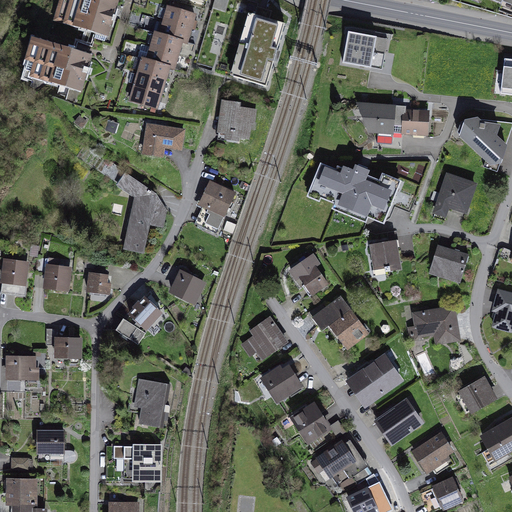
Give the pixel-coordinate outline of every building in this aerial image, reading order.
[(117,1),(113,0),(63,0),(61,8),(66,10),(63,22),(107,35),(117,1)] [(165,19),(165,22),(191,29),(195,15),(169,8),(168,10),(161,8),(159,17),(165,19)] [(236,78),(266,87),(285,24),(255,15),(236,78)] [(187,43),(191,29),(165,22),(164,24),(157,22),(154,31),(161,33),(161,35),(182,42),(187,43)] [(388,39),(349,32),(343,64),(371,68),(372,63),(383,65),(388,39)] [(151,48),(178,56),(182,42),(161,35),(155,34),(151,48)] [(90,56),(35,40),(26,70),(35,73),(34,76),(80,90),(90,56)] [(178,56),(151,48),(142,45),(138,58),(143,60),(169,68),(174,69),(178,56)] [(511,60),(505,59),(501,94),(511,95),(511,60)] [(169,68),(143,60),(139,74),(165,81),(169,68)] [(165,81),(139,74),(138,75),(133,73),(130,83),(135,85),(135,87),(161,95),(165,81)] [(161,95),(135,87),(131,101),(157,108),(161,95)] [(241,104),(227,102),(221,141),(238,143),(239,137),(249,139),(251,122),(255,123),(256,112),(240,109),(241,104)] [(405,107),(360,105),(371,132),(378,132),(378,143),(393,144),(393,131),(403,132),(405,111),(405,107)] [(426,134),(427,113),(405,111),(403,132),(403,134),(413,134),(413,133),(426,134)] [(85,124),(79,119),(75,123),(81,128),(85,124)] [(492,165),(501,163),(506,147),(495,137),(499,127),(482,124),(478,120),(466,121),(467,128),(463,129),(461,136),(492,165)] [(184,131),(149,125),(144,153),(157,155),(159,146),(181,150),(184,131)] [(320,167),(311,190),(324,195),(325,192),(341,198),(338,203),(367,214),(369,209),(388,217),(399,188),(367,175),(368,172),(357,167),(355,173),(345,169),(343,176),(320,167)] [(156,195),(126,175),(118,186),(139,200),(134,221),(131,221),(125,250),(144,253),(151,219),(158,224),(166,211),(154,204),(156,195)] [(475,185),(448,176),(434,218),(445,222),(450,207),(466,212),(475,185)] [(235,195),(211,183),(201,204),(209,208),(200,227),(217,234),(235,195)] [(397,241),(371,245),(375,270),(385,268),(386,272),(401,270),(397,241)] [(469,256),(438,246),(431,268),(450,273),(448,279),(460,283),(469,256)] [(303,287),(310,297),(328,284),(316,267),(318,265),(312,256),(307,260),(305,257),(299,260),(302,264),(292,271),(298,279),(300,277),(306,285),(303,287)] [(58,260),(38,258),(37,273),(44,274),(44,276),(48,277),(46,286),(67,289),(69,270),(57,269),(58,260)] [(13,259),(6,259),(4,281),(16,283),(15,296),(26,297),(27,284),(25,284),(27,265),(12,263),(13,259)] [(205,282),(182,271),(172,292),(192,301),(196,292),(199,293),(205,282)] [(108,276),(90,274),(88,292),(109,294),(111,284),(107,284),(108,276)] [(511,331),(511,294),(499,291),(494,310),(498,312),(494,327),(511,331)] [(160,305),(151,292),(141,304),(139,302),(134,308),(136,309),(130,315),(126,321),(123,319),(116,331),(131,341),(141,326),(147,330),(161,314),(156,309),(160,305)] [(322,303),(308,314),(318,328),(325,323),(328,327),(331,324),(340,337),(336,340),(344,350),(366,333),(348,310),(346,312),(337,300),(326,309),(322,303)] [(445,310),(415,314),(417,328),(410,329),(411,335),(418,334),(418,337),(443,333),(444,342),(459,340),(455,312),(445,313),(445,310)] [(256,336),(243,345),(251,356),(260,349),(266,357),(286,343),(274,326),(275,325),(270,319),(253,331),(256,336)] [(59,330),(47,330),(47,345),(57,346),(57,359),(69,359),(69,356),(80,357),(80,337),(58,337),(59,330)] [(21,358),(8,358),(8,379),(28,379),(28,382),(38,382),(38,368),(34,368),(34,358),(26,358),(27,354),(21,354),(21,358)] [(354,378),(370,402),(401,381),(385,357),(354,378)] [(263,379),(277,401),(299,387),(293,378),(295,378),(288,367),(282,371),(280,369),(263,379)] [(170,385),(141,380),(136,406),(143,408),(140,424),(162,428),(170,385)] [(484,380),(461,393),(472,412),(495,399),(484,380)] [(382,418),(397,440),(422,423),(407,401),(382,418)] [(293,416),(309,441),(319,434),(318,433),(327,427),(314,406),(307,411),(305,408),(293,416)] [(498,428),(483,437),(490,449),(483,453),(488,463),(511,449),(511,419),(497,426),(498,428)] [(47,432),(38,432),(38,452),(64,453),(64,432),(55,432),(55,427),(47,427),(47,432)] [(441,435),(415,452),(428,472),(433,469),(437,475),(450,466),(443,457),(452,451),(441,435)] [(325,468),(331,476),(345,467),(351,477),(368,466),(350,439),(329,452),(327,449),(317,455),(319,459),(313,463),(319,472),(325,468)] [(160,447),(124,447),(124,479),(159,480),(160,447)] [(72,452),(67,452),(66,462),(72,461),(74,460),(75,456),(74,453),(72,452)] [(28,469),(28,459),(13,459),(12,469),(28,469)] [(436,490),(423,496),(430,511),(444,506),(444,507),(461,500),(457,490),(461,489),(457,480),(453,481),(452,480),(435,487),(436,490)] [(36,482),(6,482),(6,486),(9,486),(9,502),(13,502),(13,511),(45,511),(46,511),(36,510),(36,482)] [(369,488),(379,511),(384,511),(391,509),(379,484),(369,488)] [(347,498),(353,511),(377,511),(378,511),(367,489),(347,498)]
